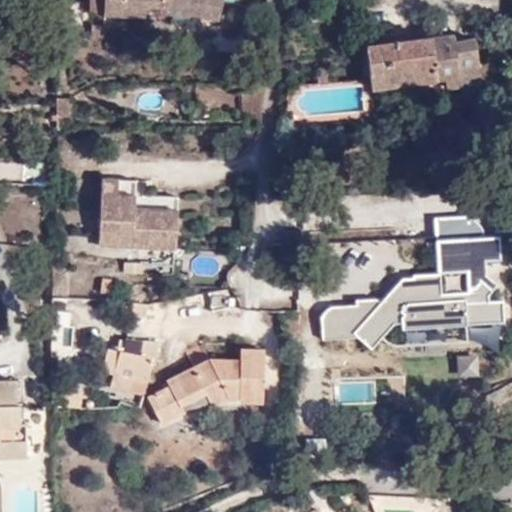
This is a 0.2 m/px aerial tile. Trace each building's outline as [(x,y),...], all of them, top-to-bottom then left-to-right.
[(89,0),(89,8),(104,9),(104,12),(147,14),(147,6),(161,7),(182,13),(184,6),(219,16),(223,0),(89,0)] [(455,35),(368,47),(373,93),(434,86),(439,82),(446,81),(447,90),(459,89),(462,86),(469,84),(470,79),(482,77),(477,39),(457,42),(455,35)] [(137,176),(103,174),(100,241),(177,244),(179,205),(136,204),(137,176)] [(484,239),(481,212),(432,216),(434,243),(484,239)] [(402,347),(502,342),(500,302),(498,302),(495,239),(433,242),(435,278),(391,280),(392,301),(319,305),(321,341),(402,337),(402,347)] [(175,307),(146,301),(144,309),(173,316),(175,307)] [(156,326),(134,326),(133,339),(113,340),(113,350),(103,350),(105,382),(131,384),(130,373),(145,372),(146,352),(154,353),(156,326)] [(264,350),(241,349),(240,358),(208,358),(165,375),(167,381),(145,393),(157,417),(184,407),(179,400),(200,392),(206,400),(210,395),(240,395),(240,406),(262,405),(264,350)] [(477,378),(475,355),(447,357),(449,380),(477,378)] [(4,381),(0,380),(0,444),(17,444),(16,424),(9,424),(10,403),(4,403),(4,381)]
